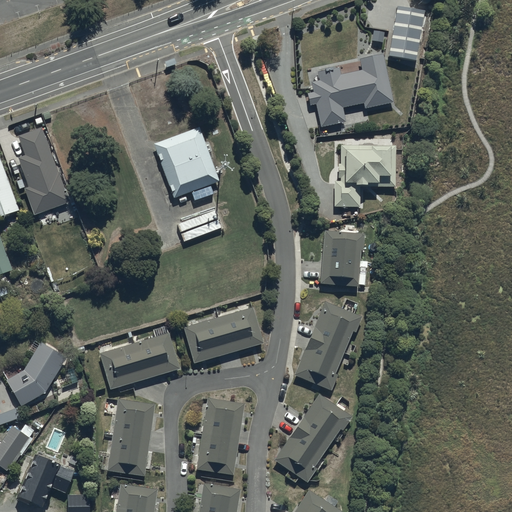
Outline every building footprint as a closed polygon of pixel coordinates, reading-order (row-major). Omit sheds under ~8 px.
[(424,11),(396,6),(388,57),(415,62),(424,11)] [(339,67),(318,72),(320,80),(312,81),(314,92),(308,93),(310,104),(316,103),(322,127),(346,121),(343,108),(363,104),(364,109),(394,102),(383,54),(360,59),(363,71),(341,75),(339,67)] [(199,126),(153,143),(173,198),(220,181),(199,126)] [(68,202),(40,128),(18,136),(25,155),(17,158),(28,188),(24,190),(34,215),(68,202)] [(334,182),(334,208),(359,207),(359,187),(395,187),(394,146),(359,147),(359,141),(351,141),(351,146),(340,146),(341,165),(338,165),(338,182),(334,182)] [(0,216),(18,211),(0,160),(0,216)] [(215,210),(177,224),(183,241),(221,227),(215,210)] [(342,233),(324,231),(320,284),(357,287),(357,286),(364,286),(365,272),(360,271),(361,252),(363,252),(365,234),(356,234),(357,226),(342,225),(342,233)] [(0,271),(10,267),(0,240),(0,271)] [(9,283),(0,286),(0,296),(13,293),(9,283)] [(361,319),(325,302),(293,375),(330,392),(337,376),(334,375),(353,332),(355,333),(361,319)] [(253,308),(184,328),(194,364),(263,345),(253,308)] [(153,330),(155,338),(99,354),(109,390),(118,387),(120,393),(133,389),(132,385),(178,371),(165,327),(153,330)] [(23,371),(5,380),(20,407),(44,394),(65,359),(41,345),(39,346),(34,343),(29,351),(33,353),(23,371)] [(318,396),(275,459),(290,470),(286,477),(295,483),(299,477),(306,482),(316,469),(318,471),(326,459),(322,456),(333,440),(339,444),(345,435),(342,433),(352,418),(318,396)] [(244,405),(207,398),(195,470),(233,476),(244,405)] [(154,405),(117,400),(106,471),(144,477),(154,405)] [(0,425),(19,419),(16,409),(0,414),(0,425)] [(30,438),(11,426),(0,443),(0,466),(8,472),(30,438)] [(77,468),(38,451),(20,496),(32,501),(33,499),(43,503),(46,498),(47,498),(50,492),(49,492),(50,487),(52,488),(54,483),(68,488),(77,468)] [(235,511),(239,491),(203,484),(198,511),(235,511)] [(153,511),(157,490),(119,485),(115,511),(153,511)] [(307,491),(293,511),(339,511),(334,509),(338,502),(328,495),(323,501),(307,491)] [(87,511),(87,496),(66,497),(66,511),(87,511)]
